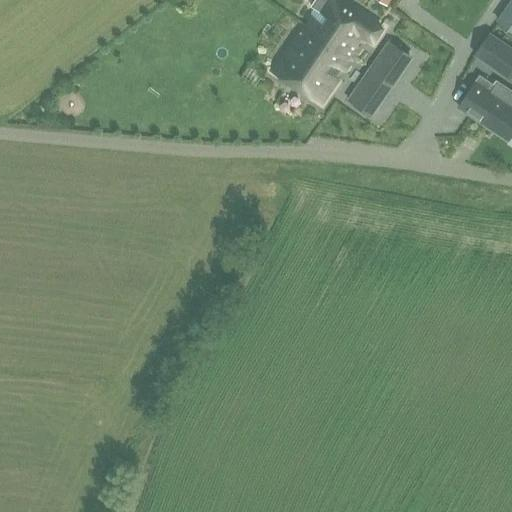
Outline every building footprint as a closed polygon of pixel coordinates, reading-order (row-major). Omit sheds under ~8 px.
[(322,103),(350,63),(368,37),(372,41),(382,28),(341,0),(315,0),(313,4),(316,6),(273,68),(322,103)] [(511,4),(500,22),(511,29),(511,4)] [(511,47),(492,37),(480,58),(511,75),(511,47)] [(390,40),(370,70),(389,83),(410,54),(390,40)] [(369,113),(389,83),(370,70),(349,99),(369,113)] [(495,85),(481,75),(465,99),(478,107),(472,116),(510,140),(511,136),(511,103),(492,90),(495,85)]
